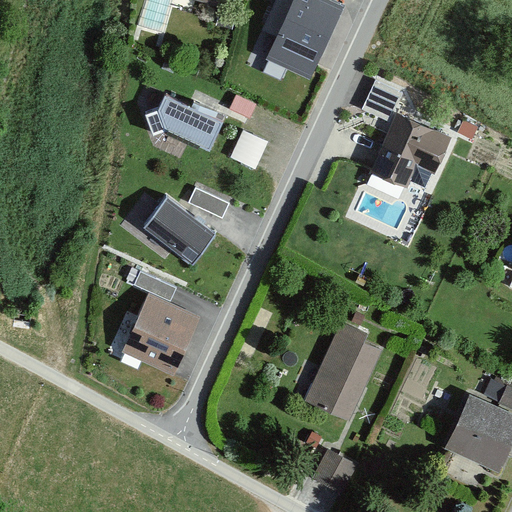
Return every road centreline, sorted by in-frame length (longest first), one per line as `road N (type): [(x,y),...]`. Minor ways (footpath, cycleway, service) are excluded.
road 1 (residential): [(378,0),(177,444)]
road 2 (unclassified): [(0,346),(177,444)]
road 3 (unclassified): [(177,444),(299,511)]
